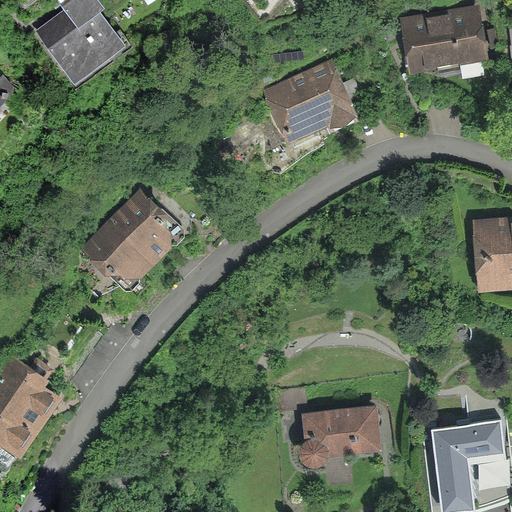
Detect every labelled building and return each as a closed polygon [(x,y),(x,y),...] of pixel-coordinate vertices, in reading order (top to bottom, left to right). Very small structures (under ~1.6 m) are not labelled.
[(19,37),(53,81),(102,43),(79,13),(86,8),(79,0),(49,0),(44,4),(51,12),(19,37)] [(470,9),(396,20),(403,70),(478,60),(470,9)] [(254,92),(273,139),(339,113),(320,65),(254,92)] [(141,190),(115,218),(154,254),(180,226),(141,190)] [(511,217),(466,220),(471,287),(511,283),(511,217)] [(115,218),(88,246),(127,282),(154,254),(115,218)] [(0,457),(5,460),(46,395),(0,366),(0,457)] [(371,405),(296,413),(300,452),(375,444),(371,405)] [(419,425),(424,511),(447,511),(465,505),(462,456),(498,454),(495,420),(419,425)]
